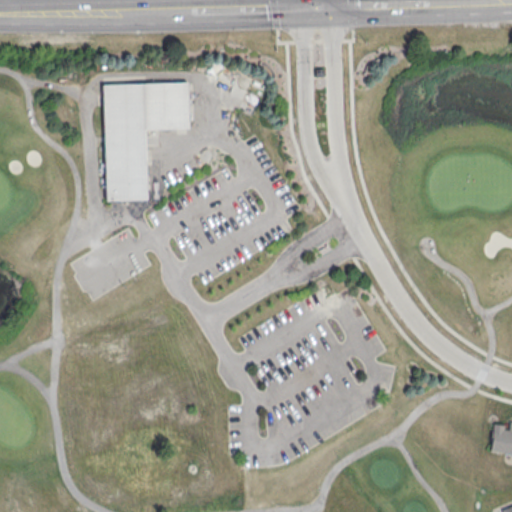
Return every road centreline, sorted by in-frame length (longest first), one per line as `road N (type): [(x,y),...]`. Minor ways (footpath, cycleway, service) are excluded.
road 1 (residential): [(333,177),(388,281),(436,340),(511,380)]
road 2 (secondary): [(0,13),(192,7)]
road 3 (residential): [(314,3),(303,41),(303,95),(310,149),(333,177)]
road 4 (residential): [(333,177),(339,160),(331,40),(314,3)]
road 5 (secondary): [(192,7),(314,3)]
